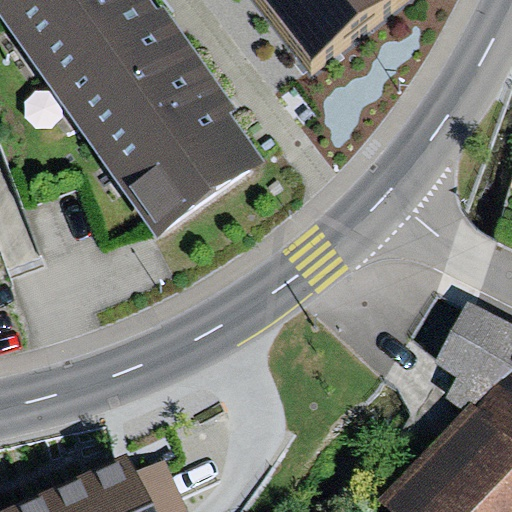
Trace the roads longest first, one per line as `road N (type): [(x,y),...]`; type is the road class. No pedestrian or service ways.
road 1 (tertiary): [(0,401),(90,377),(244,309),(378,195)]
road 2 (tertiary): [(378,195),(433,130),(511,0)]
road 3 (residential): [(511,283),(450,251),(378,195)]
